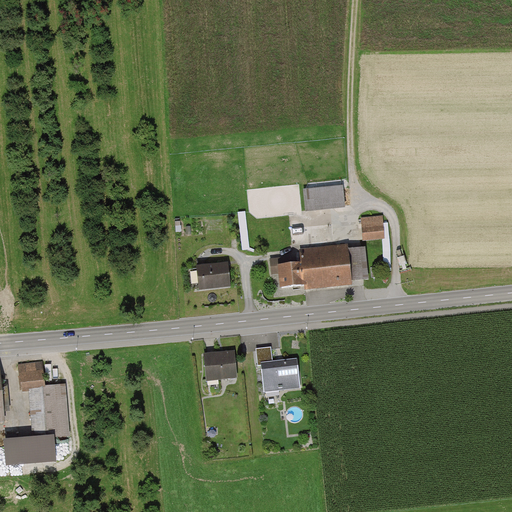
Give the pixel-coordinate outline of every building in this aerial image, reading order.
[(347,208),(345,187),(307,192),(310,213),(347,208)] [(384,216),(361,218),(363,241),(386,239),(384,216)] [(302,257),(273,260),(275,277),(281,276),(283,287),(371,277),(368,249),(351,251),(350,244),(301,250),(302,257)] [(229,265),(197,269),(199,289),(231,285),(229,265)] [(273,347),(257,349),(259,366),(262,365),(265,393),(303,388),(300,358),(274,361),(273,347)] [(236,351),(204,355),(206,380),(239,377),(236,351)] [(45,363),(20,366),(23,393),(31,392),(36,438),(6,441),(9,468),(56,463),(53,439),(71,437),(65,385),(47,386),(45,363)] [(0,422),(9,422),(3,368),(0,368),(0,422)]
